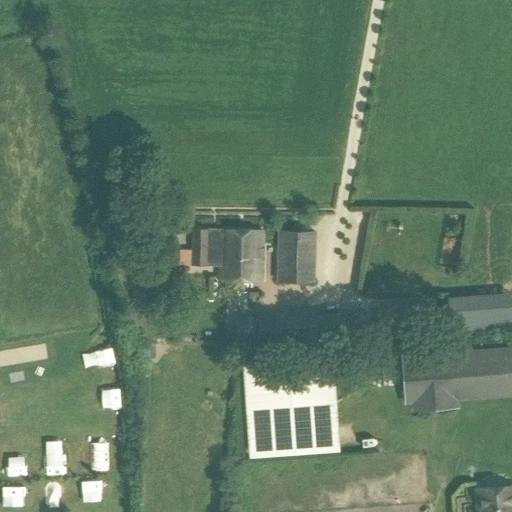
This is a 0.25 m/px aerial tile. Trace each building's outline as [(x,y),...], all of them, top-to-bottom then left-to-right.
[(192,250),(191,265),(218,265),(218,278),(261,279),(262,231),(192,229),(192,250)] [(278,230),(277,282),(314,282),(315,230),(278,230)] [(178,249),(177,264),(191,265),(192,250),(178,249)] [(511,307),(511,290),(450,295),(453,327),(511,321),(511,307)] [(431,307),(379,311),(380,339),(433,337),(431,307)] [(313,311),(257,316),(259,338),(260,349),(373,340),(371,312),(313,316),(313,311)] [(511,347),(400,354),(404,404),(412,403),(412,410),(459,407),(459,400),(511,397),(511,347)] [(332,361),(241,367),(247,459),(339,453),(332,361)] [(511,511),(511,486),(476,489),(477,511),(511,511)]
